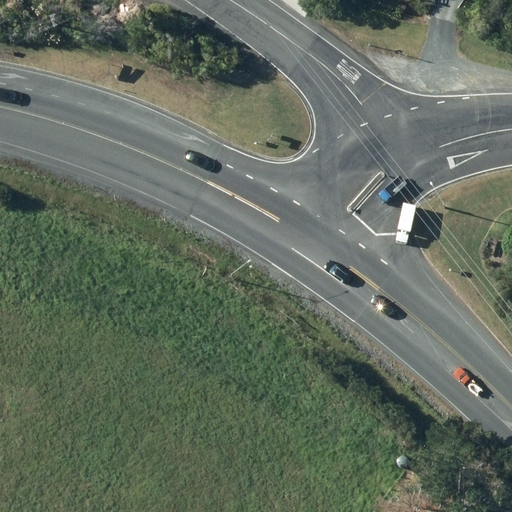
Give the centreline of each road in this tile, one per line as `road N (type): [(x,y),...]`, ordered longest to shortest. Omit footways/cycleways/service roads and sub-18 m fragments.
road 1 (secondary): [(322,245),(114,139),(0,108)]
road 2 (secondary): [(322,245),(511,408)]
road 3 (tertiary): [(227,0),(324,67),(402,160)]
